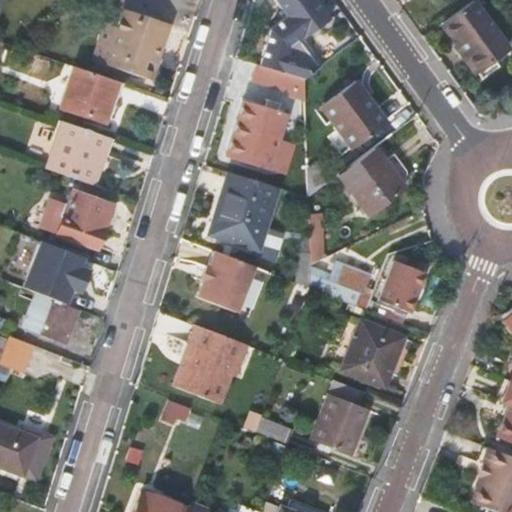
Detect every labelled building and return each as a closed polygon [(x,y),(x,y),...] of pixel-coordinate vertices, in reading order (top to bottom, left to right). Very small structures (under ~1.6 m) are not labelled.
[(331,21),(315,0),(275,0),(289,18),(270,33),(260,65),(304,80),(310,75),(298,59),(288,55),(290,50),(331,21)] [(473,0),(442,23),(477,71),(508,48),(473,0)] [(151,79),(166,29),(121,15),(105,64),(151,79)] [(260,65),(257,64),(253,77),(304,92),(304,80),(260,65)] [(105,121),(119,82),(74,67),(61,106),(105,121)] [(352,149),(387,124),(356,81),(322,106),(352,149)] [(269,168),(283,129),(287,115),(280,113),(282,103),(269,99),(266,109),(245,103),(229,156),(269,168)] [(47,166),(92,182),(106,135),(62,120),(47,166)] [(369,213),(404,186),(384,156),(348,183),(369,213)] [(278,186),(229,172),(210,234),(258,249),(278,186)] [(0,192),(4,194),(10,179),(0,175),(0,192)] [(98,247),(113,204),(75,192),(60,234),(98,247)] [(324,222),(309,222),(310,238),(324,238),(324,222)] [(310,265),(325,258),(324,238),(310,238),(310,253),(310,265)] [(84,256),(42,240),(24,285),(36,290),(66,302),(72,287),(81,291),(89,269),(80,265),(84,256)] [(254,266),(214,250),(209,266),(205,265),(199,282),(203,283),(197,298),(237,313),(254,266)] [(310,266),(310,265),(310,253),(300,253),(299,265),(310,266)] [(409,312),(427,265),(410,259),(407,266),(393,261),(378,300),(409,312)] [(311,267),(311,288),(357,306),(371,274),(335,261),(330,273),(311,267)] [(298,283),(304,286),(311,288),(311,267),(310,266),(299,265),(298,283)] [(21,324),(42,333),(67,344),(82,309),(66,302),(36,290),(21,324)] [(511,316),(504,322),(511,334),(511,366),(507,365),(501,379),(507,381),(511,383),(511,316)] [(382,388),(402,338),(361,322),(342,371),(382,388)] [(218,407),(242,346),(201,329),(186,369),(180,367),(171,388),(218,407)] [(0,358),(9,335),(0,331),(0,358)] [(9,335),(0,358),(26,368),(35,345),(9,335)] [(362,392),(333,381),(312,438),(353,454),(369,411),(357,406),(362,392)] [(511,383),(507,381),(498,403),(504,406),(511,383)] [(511,446),(511,383),(504,406),(511,408),(498,441),(511,446)] [(258,432),(286,443),(291,430),(264,419),(258,432)] [(0,466),(24,476),(38,439),(22,433),(0,424),(0,466)] [(38,439),(24,476),(38,482),(55,436),(26,425),(22,433),(38,439)] [(486,511),(511,511),(511,460),(489,452),(483,467),(489,469),(485,480),(474,507),(486,511)] [(480,477),(485,480),(489,469),(483,467),(480,477)] [(185,511),(188,507),(141,490),(131,511),(185,511)] [(291,511),(264,502),(260,511),(291,511)] [(207,511),(208,510),(189,503),(188,507),(185,511),(207,511)]
